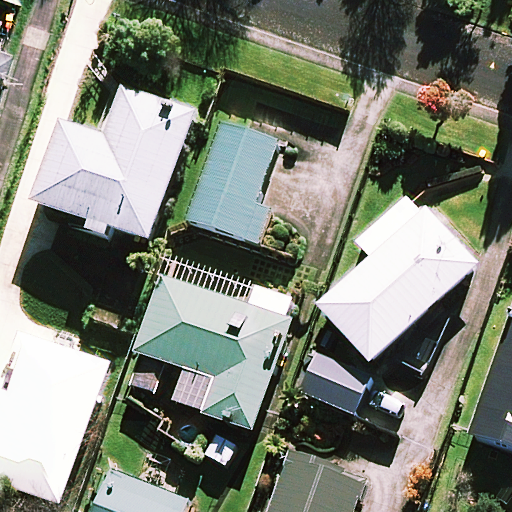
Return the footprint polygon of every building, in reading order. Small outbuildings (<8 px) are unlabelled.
[(0,65),(17,14),(0,8),(0,65)] [(62,129),(35,210),(91,228),(87,239),(112,247),(115,236),(155,250),(199,119),(126,95),(109,145),(62,129)] [(281,147),(224,127),(189,227),(262,252),(274,216),(259,211),(281,147)] [(397,243),(382,225),(357,248),(373,265),(320,313),(374,372),(483,273),(429,214),(397,243)] [(60,265),(1,245),(0,248),(0,297),(44,312),(60,265)] [(244,434),(255,438),(294,326),(287,323),(293,306),(258,294),(252,313),(164,283),(128,387),(156,397),(167,367),(190,375),(178,412),(217,425),(205,461),(232,470),(244,434)] [(511,328),(473,442),(511,455),(511,328)] [(373,382),(318,359),(303,397),(357,419),(373,382)] [(57,462),(15,449),(1,495),(43,508),(57,462)] [(173,467),(146,456),(134,487),(111,478),(97,511),(189,511),(191,508),(161,496),(173,467)] [(359,511),(368,485),(293,459),(274,511),(359,511)]
